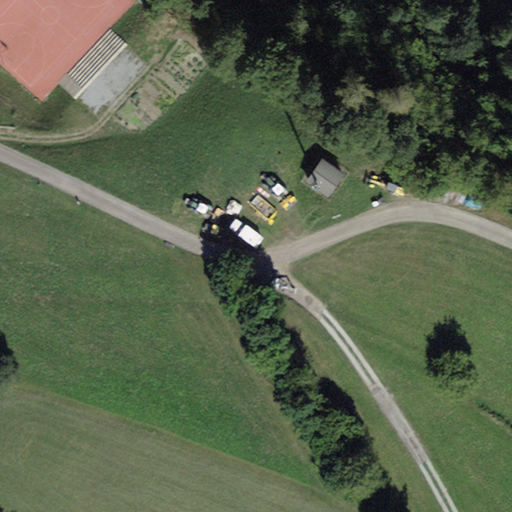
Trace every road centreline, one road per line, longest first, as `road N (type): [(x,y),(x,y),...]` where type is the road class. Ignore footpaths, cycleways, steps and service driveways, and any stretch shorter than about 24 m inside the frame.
road 1 (unclassified): [(254,269),(0,155)]
road 2 (unclassified): [(511,233),(416,208),(374,217),(254,269)]
road 3 (track): [(451,511),(330,318),(301,295)]
